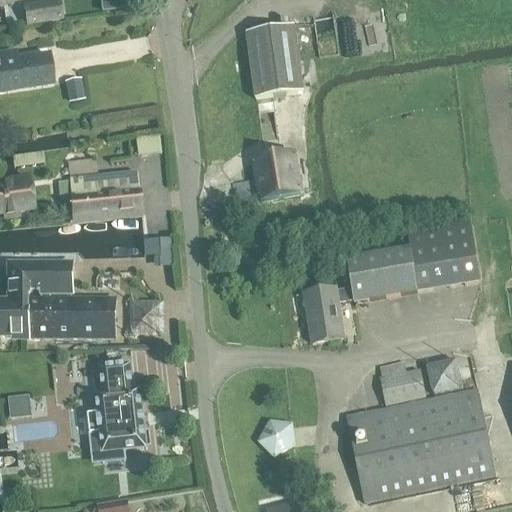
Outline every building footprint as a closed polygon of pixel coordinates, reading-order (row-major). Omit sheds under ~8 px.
[(28,24),(61,19),(59,5),(26,9),(28,24)] [(304,95),(300,65),(295,30),(247,36),(256,102),(304,95)] [(0,95),(54,88),(49,56),(4,63),(3,54),(0,54),(0,95)] [(70,103),(82,101),(79,82),(68,84),(70,103)] [(301,197),(295,157),(255,164),(261,204),(301,197)] [(69,171),(98,170),(97,158),(69,159),(69,171)] [(96,179),(70,182),(70,183),(72,206),(74,219),(140,212),(137,175),(96,179)] [(238,181),(241,202),(257,199),(254,179),(238,181)] [(0,217),(32,213),(28,180),(0,183),(1,188),(0,187),(0,217)] [(69,183),(58,184),(59,195),(60,207),(71,206),(72,206),(70,183),(69,183)] [(355,305),(480,284),(471,225),(408,235),(411,252),(348,262),(352,291),(337,293),(337,292),(305,297),(313,346),(345,341),(339,305),(354,303),(355,305)] [(144,238),(144,254),(154,254),(154,265),(173,265),(173,237),(144,238)] [(13,341),(116,341),(116,300),(73,300),(73,266),(10,265),(10,299),(11,299),(11,304),(5,304),(5,302),(0,302),(0,337),(13,338),(13,341)] [(132,300),(133,335),(164,334),(163,300),(132,300)] [(380,381),(386,408),(426,400),(420,372),(406,375),(404,365),(381,370),(383,380),(380,381)] [(100,369),(102,394),(95,395),(97,415),(88,416),(90,438),(100,437),(102,456),(124,453),(147,451),(141,390),(134,391),(131,366),(100,369)] [(366,505),(495,479),(477,393),(348,419),(366,505)] [(29,398),(9,400),(9,408),(30,406),(29,398)] [(269,423),(258,443),(274,460),(295,450),(292,427),(269,423)]
